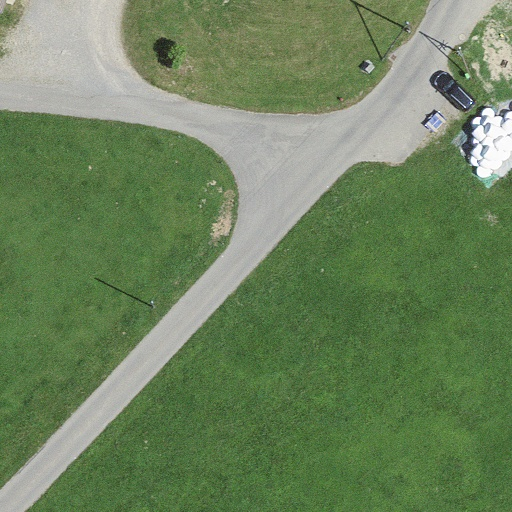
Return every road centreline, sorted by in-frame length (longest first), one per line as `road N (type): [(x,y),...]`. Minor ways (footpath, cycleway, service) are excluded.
road 1 (unclassified): [(318,172),(1,511)]
road 2 (unclassified): [(318,172),(269,144),(55,98)]
road 3 (unclassified): [(454,0),(404,82),(318,172)]
